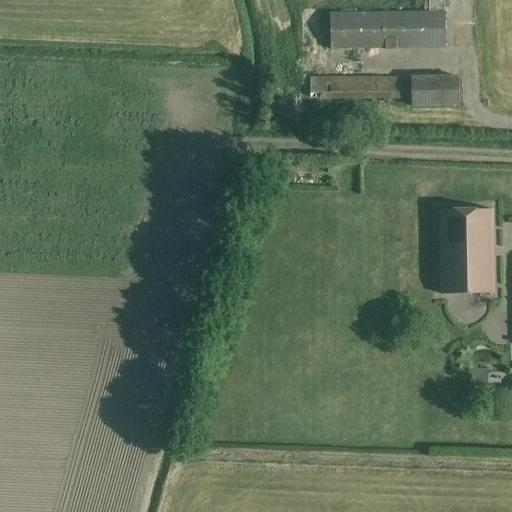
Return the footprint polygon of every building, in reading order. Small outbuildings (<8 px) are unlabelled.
[(445,14),(331,15),(332,51),(446,49),(445,14)] [(458,78),(311,80),(311,100),(410,99),(410,110),(458,109),(458,78)] [(445,211),(446,295),(498,294),(497,210),(445,211)] [(460,322),(461,335),(475,334),(474,321),(460,322)] [(486,398),(503,397),(503,386),(485,387),(486,398)]
